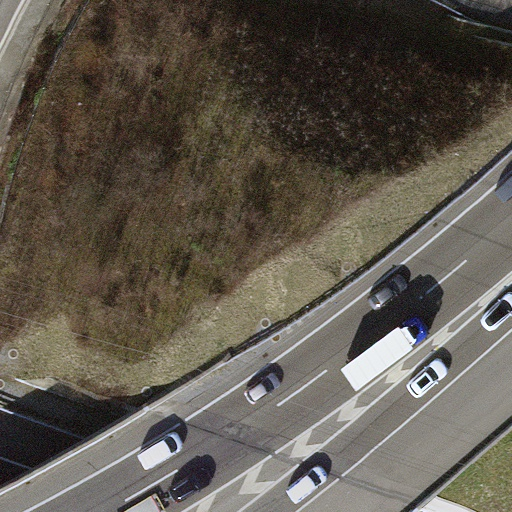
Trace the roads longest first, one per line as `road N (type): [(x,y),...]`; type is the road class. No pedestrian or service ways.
road 1 (motorway): [(104,511),(303,388),(511,226)]
road 2 (motorway): [(268,511),(405,401),(511,298)]
